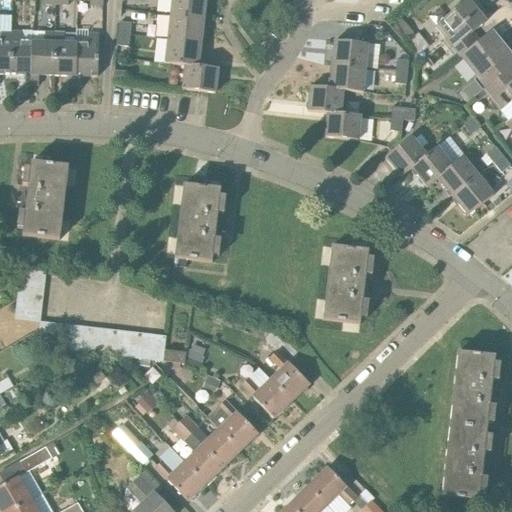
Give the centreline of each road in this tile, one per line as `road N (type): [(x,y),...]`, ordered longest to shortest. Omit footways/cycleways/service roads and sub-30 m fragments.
road 1 (residential): [(220,511),(468,274)]
road 2 (residential): [(468,274),(357,199),(241,151)]
road 3 (residential): [(241,151),(106,124),(0,124)]
road 4 (residential): [(241,151),(261,87),(302,29),(303,0)]
